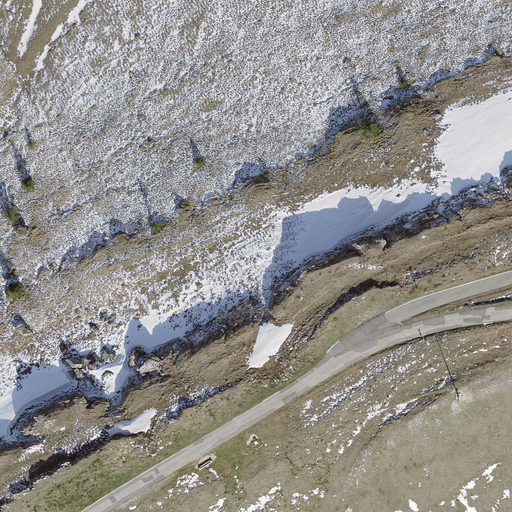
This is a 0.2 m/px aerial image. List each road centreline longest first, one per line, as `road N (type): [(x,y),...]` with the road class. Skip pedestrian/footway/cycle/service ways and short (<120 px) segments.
road 1 (track): [(97,511),(357,353)]
road 2 (track): [(357,353),(401,313),(511,278)]
road 3 (track): [(357,353),(511,315)]
